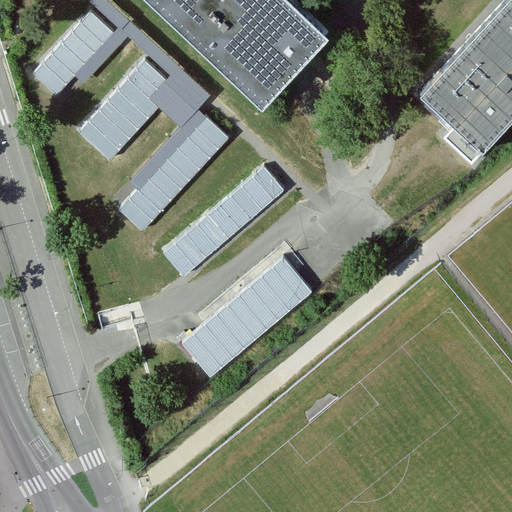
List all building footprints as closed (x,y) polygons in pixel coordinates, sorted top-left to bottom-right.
[(94,0),(131,34),(158,60),(152,66),(135,84),(144,92),(171,117),(121,174),(129,181),(195,106),(204,96),(207,93),(108,0),(94,0)] [(184,0),(186,2),(186,8),(201,22),(205,19),(228,41),(223,46),(263,83),(294,50),(297,51),(323,22),(299,0),(184,0)] [(511,117),(511,0),(502,0),(420,90),(450,124),(443,132),(473,159),(511,117)] [(55,92),(74,72),(113,30),(90,8),(32,69),(55,92)] [(113,30),(74,72),(82,80),(121,38),(113,30)] [(135,84),(152,66),(131,46),(64,116),(94,145),(144,92),(135,84)] [(195,106),(129,181),(111,202),(135,223),(219,127),(208,117),(195,106)] [(268,159),(167,248),(188,272),(289,183),(268,159)] [(279,248),(176,330),(204,365),(307,282),(279,248)]
